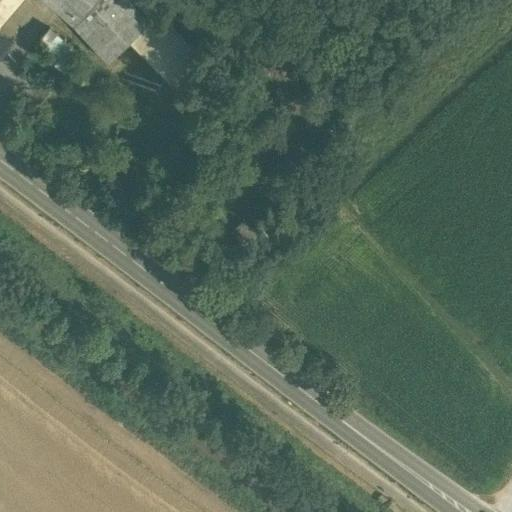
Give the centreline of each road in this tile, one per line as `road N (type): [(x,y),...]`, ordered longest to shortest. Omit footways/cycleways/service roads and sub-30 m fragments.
road 1 (secondary): [(466,511),(0,160)]
road 2 (track): [(511,380),(164,0)]
